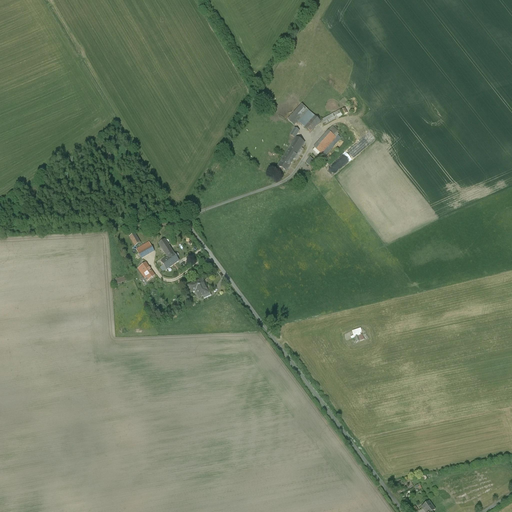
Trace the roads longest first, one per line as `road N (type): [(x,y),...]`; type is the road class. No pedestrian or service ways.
road 1 (track): [(0,233),(178,223),(316,0)]
road 2 (residential): [(184,217),(401,511)]
